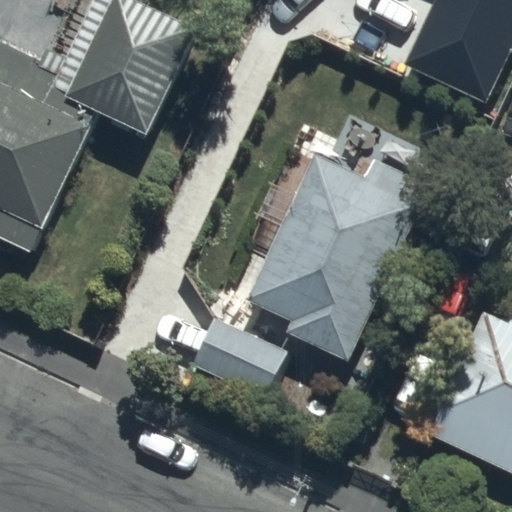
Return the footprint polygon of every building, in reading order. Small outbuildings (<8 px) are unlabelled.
[(0,58),(0,244),(33,260),(44,237),(49,240),(97,138),(84,132),(92,116),(149,143),(199,38),(118,0),(102,0),(73,62),(52,53),(45,68),(5,49),(0,58)] [(403,0),(402,0),(297,0),(387,38),(403,0)] [(511,50),(511,0),(432,0),(403,64),(487,104),(511,50)] [(204,120),(287,159),(330,68),(247,29),(204,120)] [(371,185),(319,161),(250,309),(293,329),(288,339),(353,369),(425,215),(405,205),(414,185),(379,169),(371,185)] [(431,438),(511,478),(511,322),(507,332),(489,322),(431,438)]
